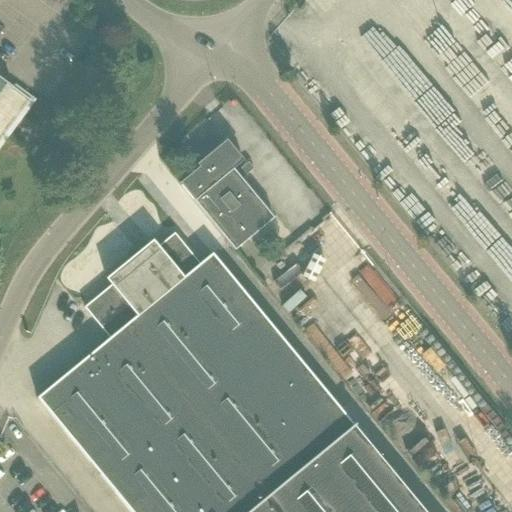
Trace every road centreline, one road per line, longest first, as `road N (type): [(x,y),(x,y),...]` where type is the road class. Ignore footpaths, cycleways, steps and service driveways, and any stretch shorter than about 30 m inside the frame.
road 1 (unclassified): [(511,389),(262,83),(219,54)]
road 2 (unclassified): [(0,321),(27,274),(219,54)]
